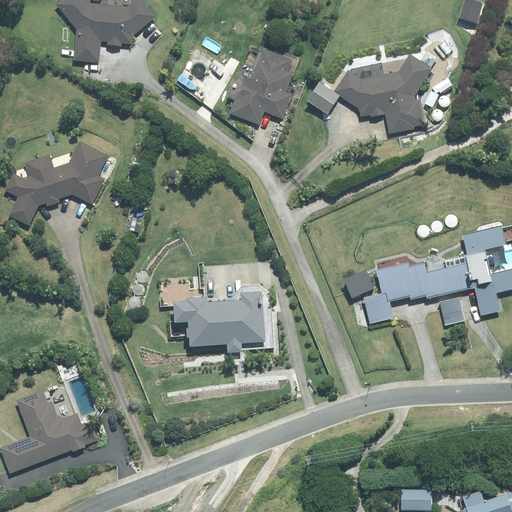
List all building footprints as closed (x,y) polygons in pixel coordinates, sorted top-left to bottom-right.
[(76,33),(73,63),(98,65),(100,44),(107,44),(107,48),(120,49),(120,46),(131,47),(132,40),(155,20),(138,1),(126,11),(89,7),(83,0),(64,0),(55,8),(76,33)] [(285,77),(290,66),(261,55),(249,86),(235,80),(227,101),(233,104),(229,116),(258,128),(263,115),(281,122),(290,101),(284,98),(291,79),(285,77)] [(414,103),(413,100),(430,74),(408,60),(397,76),(359,84),(347,76),(333,96),(357,112),(359,121),(370,119),(371,120),(385,118),(388,136),(414,131),(414,129),(423,127),(418,103),(414,103)] [(447,78),(433,87),(438,95),(452,86),(447,78)] [(437,95),(426,90),(420,104),(431,109),(437,95)] [(22,197),(13,216),(29,224),(38,205),(48,202),(49,205),(58,202),(57,199),(73,194),(92,203),(103,182),(96,178),(107,158),(82,145),(72,166),(54,172),(53,168),(32,175),(33,178),(24,181),(15,177),(9,190),(22,197)] [(137,177),(129,174),(127,185),(134,187),(137,177)] [(459,226),(455,213),(414,227),(419,240),(459,226)] [(146,221),(135,219),(132,235),(142,237),(146,221)] [(511,268),(492,274),(486,248),(507,243),(503,226),(464,235),(469,255),(465,255),(467,264),(430,272),(429,272),(426,262),(411,266),(411,264),(410,262),(378,270),(384,292),(365,297),(371,325),(397,319),(392,301),(411,297),(412,300),(439,294),(470,287),(470,288),(476,287),(482,315),(502,310),(498,293),(511,290),(511,268)] [(141,310),(150,274),(137,270),(127,307),(141,310)] [(368,270),(346,279),(353,297),(375,288),(368,270)] [(204,299),(185,300),(185,304),(172,306),(174,324),(187,323),(187,330),(184,331),(185,339),(188,339),(189,349),(226,346),(227,355),(241,354),(240,344),(264,342),(259,294),(239,296),(239,302),(205,305),(204,299)] [(460,297),(441,301),(446,323),(465,319),(460,297)] [(76,354),(57,362),(65,383),(84,375),(76,354)] [(84,448),(84,446),(99,441),(92,422),(81,427),(76,415),(63,420),(55,416),(50,403),(46,405),(41,391),(15,402),(29,438),(0,448),(0,453),(8,475),(72,451),(72,453),(84,448)] [(404,489),(404,509),(434,509),(434,489),(404,489)] [(511,511),(511,505),(508,494),(467,508),(468,511),(511,511)]
